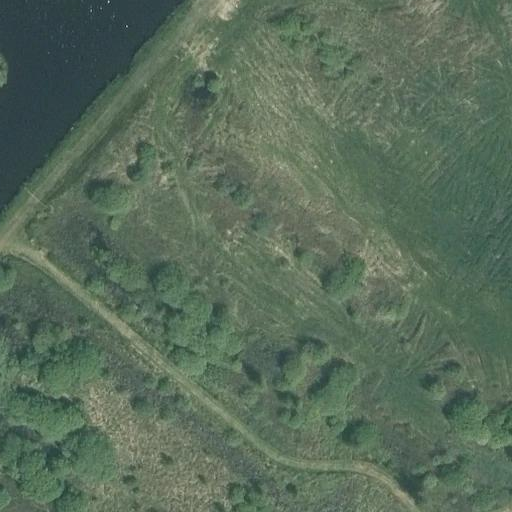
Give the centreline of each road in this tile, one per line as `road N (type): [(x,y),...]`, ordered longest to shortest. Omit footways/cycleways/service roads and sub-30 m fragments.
road 1 (track): [(6,235),(284,465),(367,471),(417,511)]
road 2 (track): [(6,235),(207,0)]
